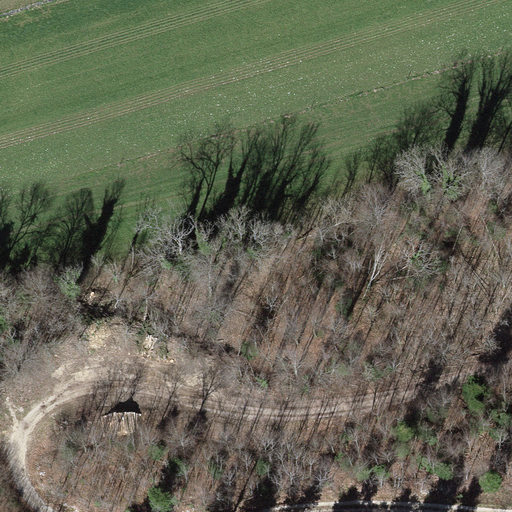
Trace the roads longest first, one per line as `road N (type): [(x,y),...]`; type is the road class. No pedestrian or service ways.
road 1 (track): [(511,360),(332,417),(285,422),(238,419),(116,384),(53,395),(18,432),(14,454),(27,494),(46,511)]
road 2 (track): [(274,511),(366,505),(483,511)]
